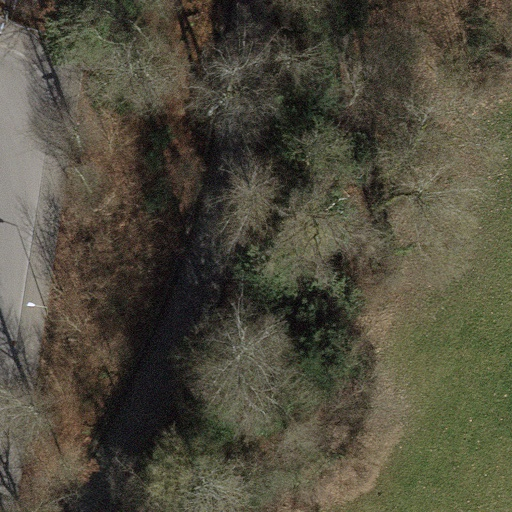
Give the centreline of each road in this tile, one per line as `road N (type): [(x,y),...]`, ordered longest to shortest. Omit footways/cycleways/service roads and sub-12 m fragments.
road 1 (track): [(92,511),(193,310),(224,208),(257,0)]
road 2 (residential): [(0,259),(14,159),(0,72)]
